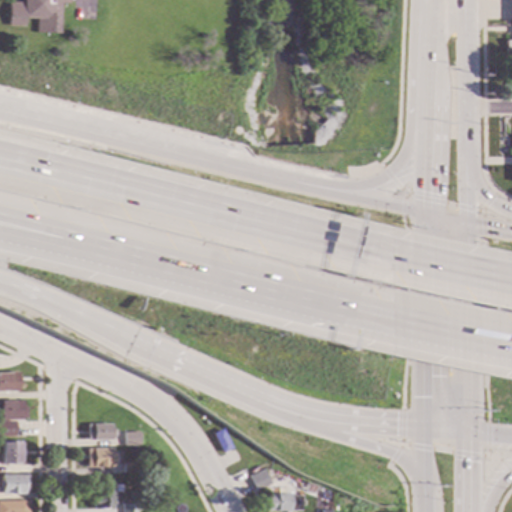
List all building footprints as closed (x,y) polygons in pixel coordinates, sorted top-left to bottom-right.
[(65,0),(65,4),(58,4),(57,34),(32,33),(33,19),(22,19),(21,26),(6,26),(7,3),(21,4),(21,0),(65,0)] [(15,390),(0,391),(0,373),(14,373),(15,390)] [(19,410),(23,410),(23,419),(0,419),(0,402),(18,401),(19,410)] [(12,437),(0,437),(0,422),(12,422),(12,437)] [(109,430),(112,430),(112,439),(108,439),(108,440),(85,440),(85,425),(109,425),(109,430)] [(137,445),(122,446),(122,433),(137,433),(137,445)] [(17,464),(0,463),(0,443),(18,443),(17,464)] [(110,467),(85,468),(85,449),(110,449),(110,467)] [(135,473),(121,473),(121,463),(135,463),(135,473)] [(267,484),(253,492),(245,477),(260,469),(267,484)] [(24,494),(0,494),(0,476),(24,476),(24,494)] [(110,508),(92,508),(91,482),(109,481),(110,508)] [(286,497),(296,496),(296,511),(264,511),(263,495),(286,495),(286,497)] [(26,511),(0,511),(0,501),(26,501),(26,511)]
